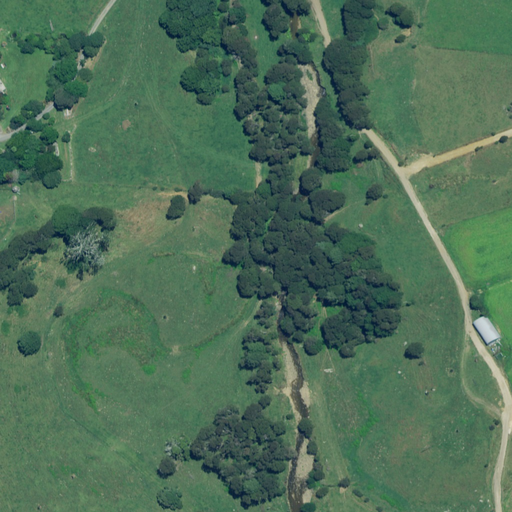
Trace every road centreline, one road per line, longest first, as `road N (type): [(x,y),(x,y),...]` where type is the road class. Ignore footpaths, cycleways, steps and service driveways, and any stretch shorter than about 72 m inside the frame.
road 1 (track): [(309,0),(359,128),(411,208),(489,379),(496,421),(486,469),(489,511)]
road 2 (track): [(385,166),(511,121)]
